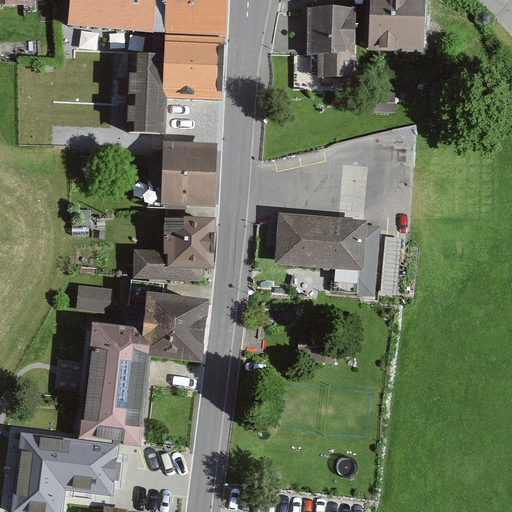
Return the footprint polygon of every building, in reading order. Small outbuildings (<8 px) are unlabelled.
[(209,36),(218,37),(221,0),(71,0),(70,25),(99,29),(164,35),(209,36)] [(365,0),(363,49),(416,52),(418,0),(365,0)] [(350,57),(351,57),(352,14),(307,13),(306,57),(317,57),(317,78),(350,79),(350,57)] [(161,99),(215,101),(218,42),(209,42),(209,36),(164,35),(163,40),(163,57),(161,99)] [(160,134),(161,99),(163,57),(131,56),(129,133),(160,134)] [(373,111),(389,111),(389,96),(373,96),(373,111)] [(162,201),(209,203),(211,151),(163,150),(162,160),(148,159),(146,208),(162,209),(162,201)] [(480,187),(479,153),(445,154),(447,188),(480,187)] [(327,292),(369,295),(375,230),(359,228),(359,227),(267,219),(265,245),(277,246),(276,262),(332,266),(330,282),(328,281),(327,292)] [(198,267),(207,268),(208,224),(162,222),(161,244),(168,244),(167,255),(132,253),(131,278),(198,281),(198,267)] [(402,286),(403,231),(386,231),(386,286),(402,286)] [(81,280),(81,305),(115,306),(116,281),(81,280)] [(145,356),(195,362),(202,306),(156,300),(158,286),(128,283),(123,332),(148,335),(145,356)] [(92,328),(78,443),(23,436),(13,511),(59,511),(63,488),(110,494),(117,442),(134,444),(145,356),(148,335),(123,332),(92,328)] [(297,359),(325,363),(332,342),(301,337),(297,359)]
